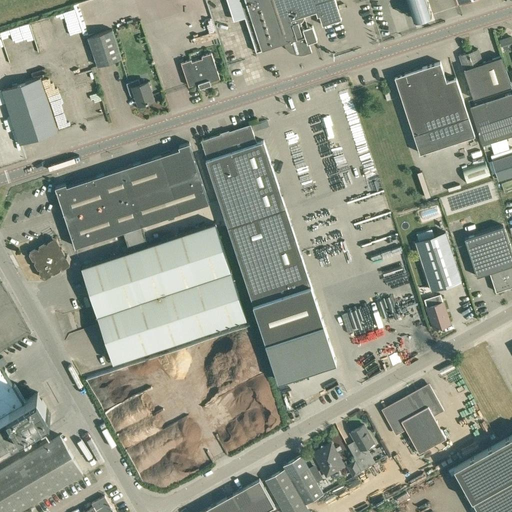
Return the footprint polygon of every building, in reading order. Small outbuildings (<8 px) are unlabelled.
[(227,0),(234,20),(245,16),(239,0),(227,0)] [(239,0),(245,16),(256,52),(284,43),(284,44),(285,45),(285,46),(285,47),(286,47),(287,48),(287,49),(288,50),(289,50),(290,51),(291,52),(292,52),(293,52),(300,50),(301,54),(311,51),(309,43),(317,40),(313,25),(303,28),(301,22),(303,21),(305,17),(304,15),(316,11),(317,16),(320,15),(323,25),(342,19),(335,0),(239,0)] [(408,0),(415,19),(431,14),(426,0),(408,0)] [(97,66),(122,58),(112,29),(88,37),(97,66)] [(483,62),(478,49),(459,55),(463,69),(464,69),(473,99),(511,86),(502,56),(483,62)] [(220,78),(211,53),(202,56),(202,58),(192,62),(191,59),(181,63),(189,86),(198,83),(199,86),(197,86),(198,88),(200,87),(200,88),(211,84),(210,82),(220,78)] [(446,80),(440,61),(395,76),(420,152),(462,138),(475,134),(474,132),(456,77),(446,80)] [(20,144),(59,131),(41,77),(2,90),(20,144)] [(91,120),(109,115),(100,79),(91,82),(93,91),(84,93),(91,120)] [(140,84),(139,79),(126,83),(130,94),(131,96),(135,95),(138,105),(154,99),(148,81),(140,84)] [(511,92),(470,106),(482,145),(511,135),(511,92)] [(221,134),(201,140),(207,159),(206,159),(265,342),(278,380),(336,361),(323,323),(264,140),(257,142),(253,131),(251,126),(251,124),(229,131),(229,130),(220,132),(221,134)] [(209,201),(189,142),(179,145),(180,148),(67,186),(66,183),(56,187),(75,247),(124,231),(130,250),(82,266),(113,362),(247,318),(215,222),(148,244),(141,224),(209,201)] [(499,180),(511,175),(511,153),(492,160),(499,180)] [(511,285),(511,252),(503,224),(465,237),(477,275),(490,271),(496,291),(511,285)] [(432,289),(461,280),(446,232),(416,241),(432,289)] [(60,244),(56,238),(54,238),(48,241),(47,243),(45,243),(39,246),(38,248),(36,248),(30,251),(29,253),(33,259),(35,260),(34,262),(37,268),(40,269),(39,272),(43,278),(45,278),(51,275),(52,273),(54,273),(60,270),(61,268),(63,268),(69,265),(70,263),(67,257),(64,256),(65,253),(61,247),(59,247),(60,244)] [(440,293),(424,298),(427,306),(434,328),(438,327),(439,328),(440,327),(440,326),(450,323),(443,301),(442,301),(440,293)] [(24,400),(0,359),(0,454),(42,430),(37,422),(51,414),(38,392),(24,400)] [(472,376),(473,394),(475,394),(476,405),(481,404),(479,376),(472,376)] [(446,437),(433,413),(442,409),(428,384),(384,409),(396,432),(405,427),(419,452),(446,437)] [(362,470),(375,462),(367,446),(374,442),(364,424),(351,432),(355,439),(347,443),(362,470)] [(0,511),(15,511),(83,472),(60,434),(0,470),(0,511)] [(511,511),(511,434),(454,467),(473,501),(478,511),(511,511)] [(343,465),(331,443),(326,446),(321,445),(321,449),(315,452),(327,474),(343,465)] [(283,464),(285,467),(306,503),(324,493),(301,454),(283,464)] [(285,467),(265,479),(284,511),(310,511),(306,503),(285,467)] [(323,480),(328,492),(338,487),(337,486),(353,479),(348,468),(330,477),(330,476),(323,480)] [(262,511),(275,505),(260,478),(198,511),(262,511)] [(93,506),(82,511),(114,511),(105,495),(92,502),(93,506)]
